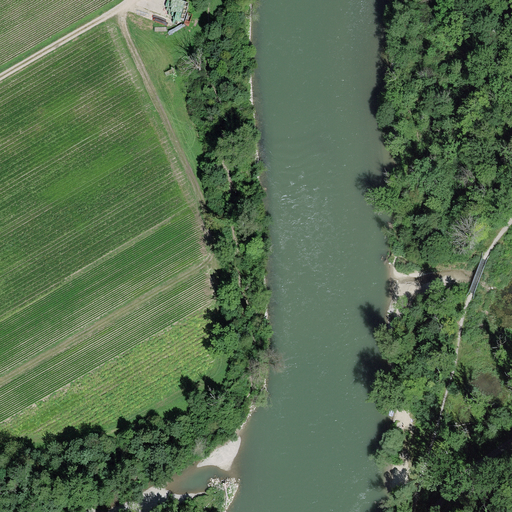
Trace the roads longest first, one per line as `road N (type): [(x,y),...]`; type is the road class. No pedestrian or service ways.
road 1 (track): [(0,382),(176,280),(208,258),(214,244),(120,8)]
road 2 (track): [(120,8),(0,76)]
